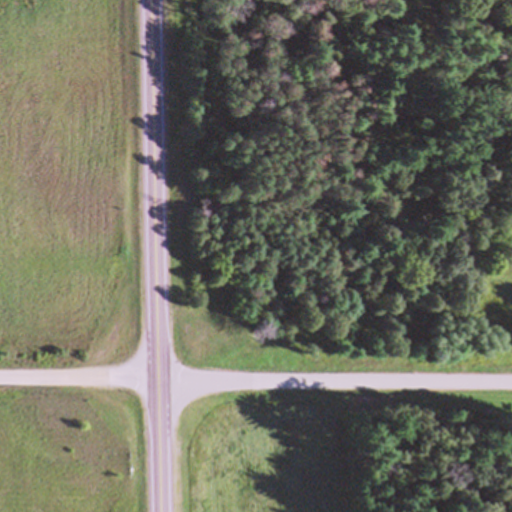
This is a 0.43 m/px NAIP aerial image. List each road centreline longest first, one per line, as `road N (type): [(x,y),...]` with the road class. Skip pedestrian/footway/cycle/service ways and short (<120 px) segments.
road 1 (secondary): [(157,511),(150,0)]
road 2 (residential): [(511,378),(0,378)]
